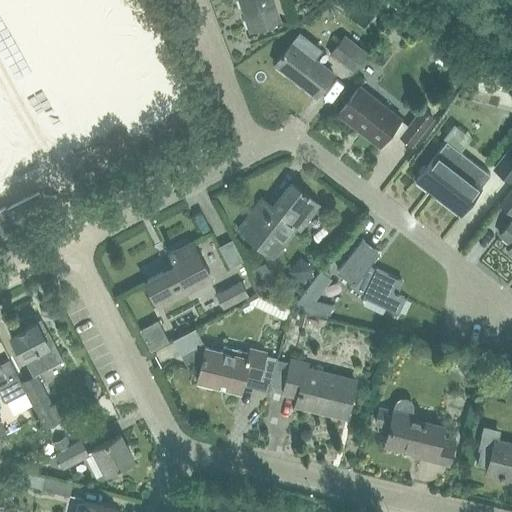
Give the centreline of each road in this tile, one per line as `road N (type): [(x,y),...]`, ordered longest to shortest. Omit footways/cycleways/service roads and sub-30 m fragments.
road 1 (residential): [(498,317),(459,268),(307,146),(272,139),(253,148)]
road 2 (residential): [(428,511),(179,446)]
road 3 (residential): [(179,446),(74,240)]
road 4 (residential): [(253,148),(74,240)]
road 5 (residential): [(253,148),(193,0)]
